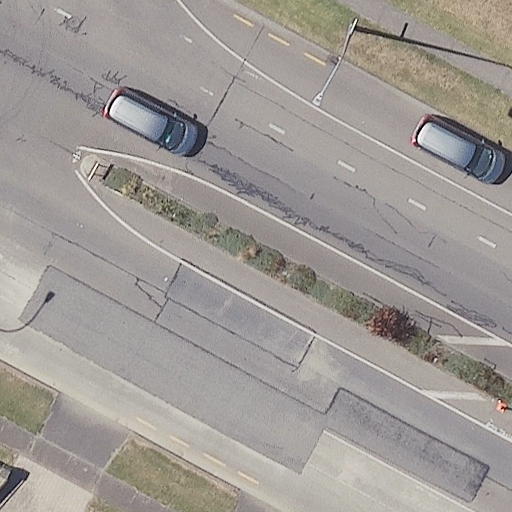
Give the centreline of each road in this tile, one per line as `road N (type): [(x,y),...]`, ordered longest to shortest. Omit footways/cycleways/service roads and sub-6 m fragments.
road 1 (secondary): [(511,481),(0,203)]
road 2 (secondary): [(9,31),(511,302)]
